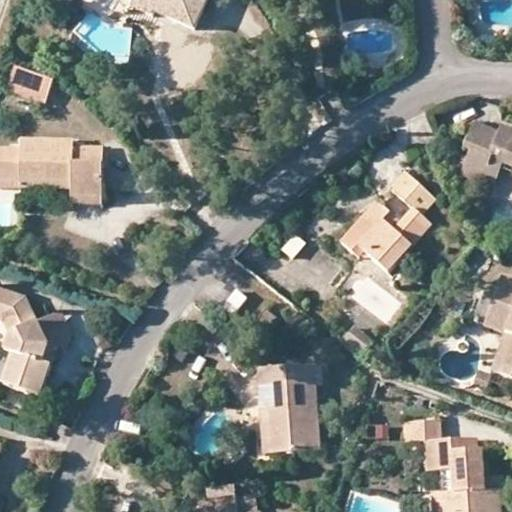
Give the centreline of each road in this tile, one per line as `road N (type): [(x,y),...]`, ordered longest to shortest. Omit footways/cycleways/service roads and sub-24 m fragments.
road 1 (residential): [(443,82),(409,95),(304,165),(181,284),(120,380),(61,511)]
road 2 (track): [(332,144),(225,0)]
